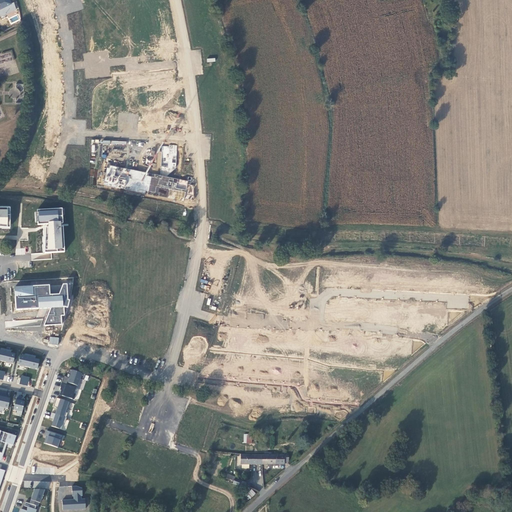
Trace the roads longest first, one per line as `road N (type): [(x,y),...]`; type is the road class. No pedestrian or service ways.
road 1 (residential): [(365,406),(301,401),(295,387),(166,375)]
road 2 (residential): [(197,140),(204,216),(183,310)]
road 3 (residential): [(453,298),(328,292),(318,302),(317,324)]
road 4 (tertiary): [(245,511),(365,406)]
road 5 (residential): [(183,310),(220,321),(317,324)]
road 6 (residential): [(66,132),(197,140)]
road 7 (residential): [(317,324),(391,329),(429,337),(434,346)]
road 8 (residential): [(68,66),(187,62)]
